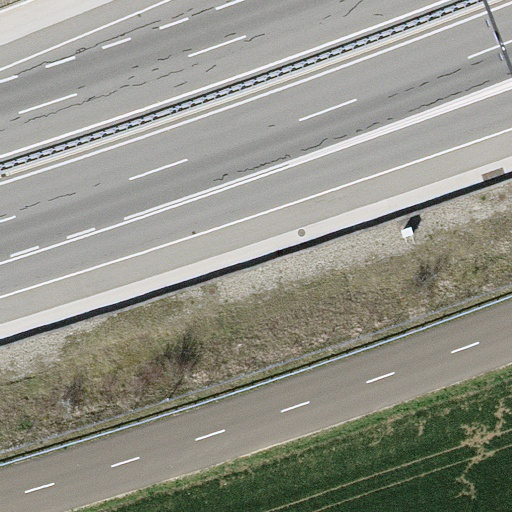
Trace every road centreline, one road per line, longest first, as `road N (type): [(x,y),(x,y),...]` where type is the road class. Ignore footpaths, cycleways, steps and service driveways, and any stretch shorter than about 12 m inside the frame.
road 1 (unclassified): [(511,328),(318,401),(0,499)]
road 2 (motorway): [(58,203),(511,38)]
road 3 (motorway): [(58,203),(247,197),(511,102)]
road 4 (motorway): [(336,0),(0,118)]
